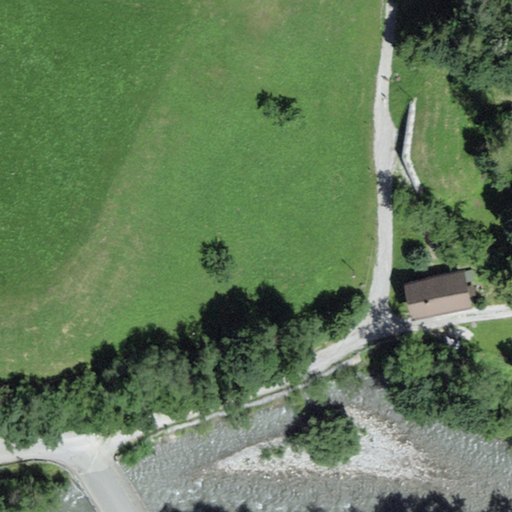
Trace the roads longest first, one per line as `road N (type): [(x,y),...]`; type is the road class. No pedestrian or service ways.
road 1 (track): [(390,321),(72,449)]
road 2 (unclassified): [(0,451),(72,449),(91,460),(124,511)]
road 3 (track): [(511,302),(390,321)]
